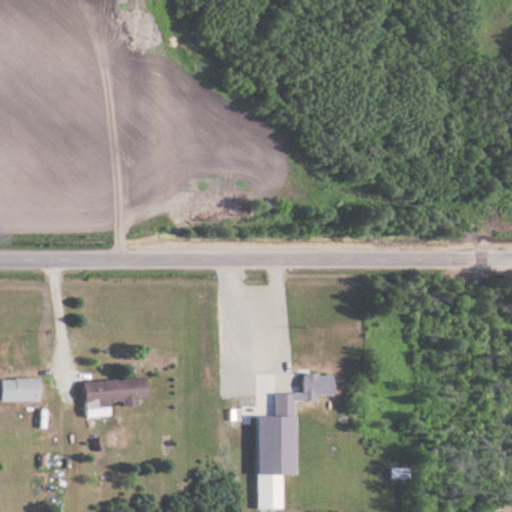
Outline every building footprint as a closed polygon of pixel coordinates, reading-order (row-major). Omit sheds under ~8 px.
[(333,394),(333,374),(303,374),(303,394),(333,394)] [(146,377),(84,382),(86,418),(111,415),(110,403),(123,402),(123,405),(148,403),(146,377)] [(39,400),(39,379),(1,379),(1,400),(39,400)] [(276,418),(294,418),(294,392),(276,392),(276,418)] [(283,473),(258,473),(258,509),(283,509),(283,473)]
